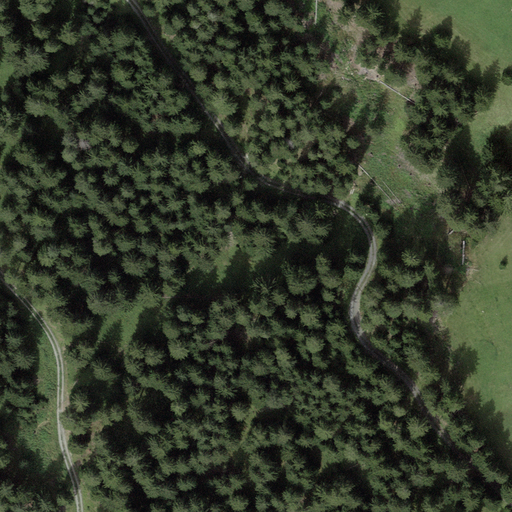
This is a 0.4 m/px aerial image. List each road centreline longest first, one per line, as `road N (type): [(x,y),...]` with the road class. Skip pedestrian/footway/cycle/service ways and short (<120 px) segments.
road 1 (track): [(511,496),(441,430),(404,372),(356,328),(356,297),(369,270),(365,239),(336,207),(249,174),(130,0)]
road 2 (track): [(0,276),(53,345),(58,429),(76,511)]
